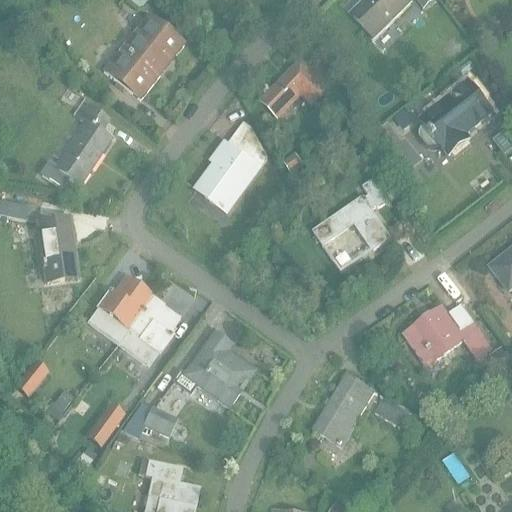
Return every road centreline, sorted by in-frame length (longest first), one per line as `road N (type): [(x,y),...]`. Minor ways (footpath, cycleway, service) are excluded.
road 1 (residential): [(305,0),(187,128),(131,209),(130,231),(314,362)]
road 2 (residential): [(314,362),(511,204)]
road 3 (residential): [(231,511),(243,474),(314,362)]
